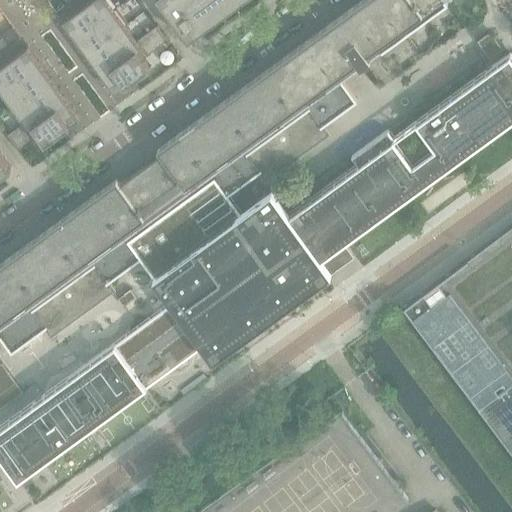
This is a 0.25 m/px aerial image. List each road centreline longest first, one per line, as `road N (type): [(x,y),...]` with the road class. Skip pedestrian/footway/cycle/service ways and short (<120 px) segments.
road 1 (residential): [(69,511),(511,190)]
road 2 (residential): [(314,0),(0,229)]
